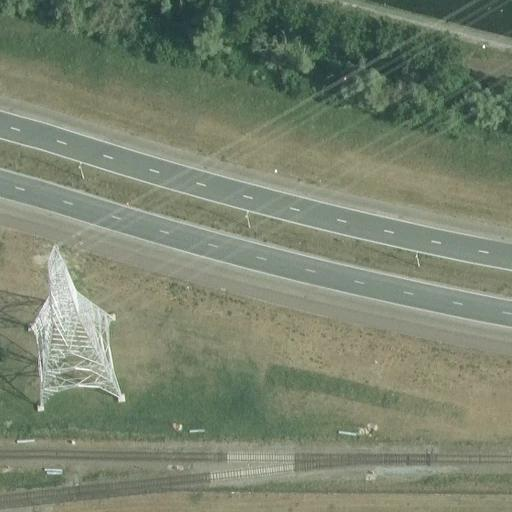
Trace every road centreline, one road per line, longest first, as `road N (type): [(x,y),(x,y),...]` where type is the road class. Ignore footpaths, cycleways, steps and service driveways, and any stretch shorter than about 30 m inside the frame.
road 1 (primary): [(511,266),(284,214),(0,133)]
road 2 (primary): [(0,186),(272,266),(511,318)]
